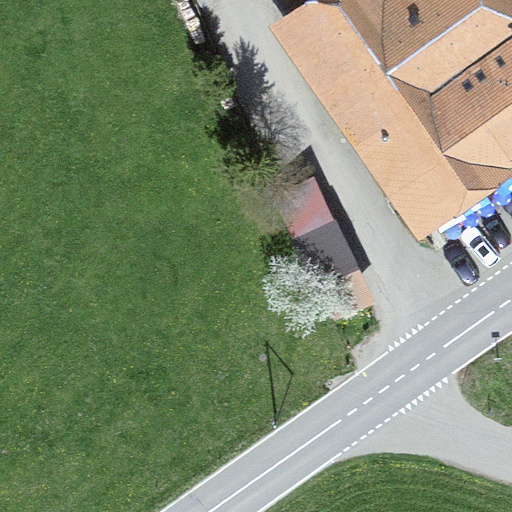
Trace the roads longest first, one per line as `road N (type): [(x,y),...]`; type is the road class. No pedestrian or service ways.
road 1 (unclassified): [(247,0),(409,321),(415,369)]
road 2 (tertiary): [(415,369),(209,511)]
road 3 (unclassified): [(511,457),(460,434),(415,369)]
